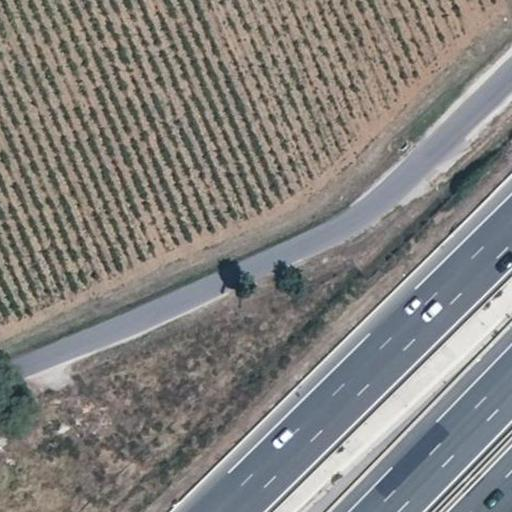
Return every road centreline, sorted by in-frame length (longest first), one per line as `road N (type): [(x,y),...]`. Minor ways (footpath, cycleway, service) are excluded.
road 1 (unclassified): [(511,73),(357,218),(174,306),(0,375)]
road 2 (motorway): [(511,229),(226,511)]
road 3 (motorway): [(511,382),(386,511)]
